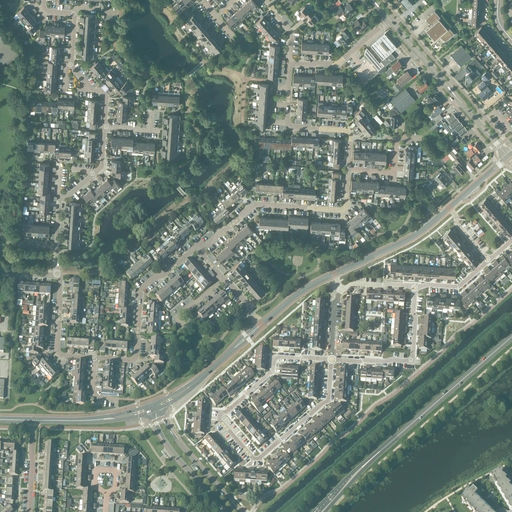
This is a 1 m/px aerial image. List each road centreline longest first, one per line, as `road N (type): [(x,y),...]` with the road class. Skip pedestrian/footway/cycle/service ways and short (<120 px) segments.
road 1 (residential): [(332,359),(273,357),(272,371),(223,412),(219,419),(258,458)]
road 2 (residential): [(201,251),(254,205),(342,210),(348,171)]
road 3 (secondary): [(369,460),(511,337)]
road 4 (residential): [(94,357),(135,357),(139,291),(196,246),(201,251)]
road 5 (residential): [(348,171),(346,130),(285,126),(288,62)]
road 6 (residential): [(332,359),(411,363),(415,287)]
road 7 (tertiary): [(479,122),(388,19)]
road 8 (tertiary): [(334,274),(412,237),(448,209)]
road 9 (residential): [(258,458),(327,401),(332,359)]
road 10 (tertiary): [(236,511),(159,407)]
road 11 (tertiary): [(149,411),(166,444),(225,511)]
